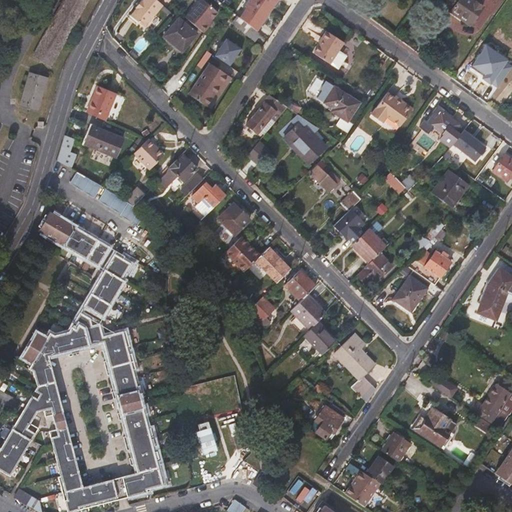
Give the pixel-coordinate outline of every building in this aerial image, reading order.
[(87,0),(63,0),(33,55),(51,66),(87,0)] [(162,5),(156,0),(143,0),(140,4),(139,3),(136,7),(137,8),(130,16),(144,27),(162,5)] [(217,12),(202,0),(198,0),(184,17),(202,32),(208,26),(207,25),(211,20),(217,12)] [(257,26),(275,0),(246,0),(238,13),(257,26)] [(481,7),(471,0),(447,0),(443,6),(469,24),(481,7)] [(196,34),(178,19),(166,34),(176,43),(174,45),(182,51),(196,34)] [(320,37),(324,29),(307,20),(303,28),(320,37)] [(342,44),(324,33),(320,39),(322,41),(313,55),(328,66),(336,53),(342,44)] [(240,49),(225,39),(214,56),(229,66),(240,49)] [(507,75),(483,58),(472,74),(496,91),(507,75)] [(227,75),(209,63),(188,94),(206,106),(227,75)] [(47,77),(30,71),(20,106),(37,111),(47,77)] [(231,78),(227,75),(206,106),(210,109),(231,78)] [(334,86),(325,81),(318,91),(321,93),(317,98),(324,102),(334,86)] [(116,95),(99,86),(88,109),(105,118),(116,95)] [(358,102),(334,86),(324,102),(333,108),(331,111),(341,117),(347,120),(358,102)] [(400,104),(386,94),(370,116),(381,125),(386,118),(399,127),(412,109),(402,102),(400,104)] [(286,107),(269,95),(246,125),(257,134),(270,117),(275,121),(286,107)] [(105,118),(88,109),(86,112),(104,121),(105,118)] [(449,117),(439,109),(435,114),(429,123),(433,126),(449,138),(459,125),(449,117)] [(435,114),(432,112),(420,128),(427,133),(433,126),(429,123),(435,114)] [(347,120),(341,117),(336,125),(347,133),(353,124),(347,120)] [(323,138),(309,123),(307,125),(321,140),(323,138)] [(302,130),(297,124),(291,130),(300,139),(308,147),(306,150),(300,155),(308,162),(325,146),(320,141),(321,140),(307,125),(302,130)] [(122,138),(91,126),(84,144),(114,156),(122,138)] [(469,137),(459,129),(455,135),(448,143),(452,146),(469,158),(479,145),(469,137)] [(72,140),(64,136),(57,160),(64,164),(72,140)] [(163,155),(147,139),(146,141),(133,154),(149,169),(163,155)] [(308,147),(300,139),(298,141),(306,150),(308,147)] [(269,151),(258,142),(247,155),(258,164),(269,151)] [(196,170),(182,154),(168,168),(183,183),(196,170)] [(511,172),(511,160),(503,154),(492,171),(506,181),(511,172)] [(327,165),(322,159),(308,172),(327,191),(337,181),(332,176),(329,178),(322,171),(327,165)] [(434,166),(426,159),(420,165),(427,172),(434,166)] [(467,184),(448,170),(431,193),(450,206),(467,184)] [(76,188),(83,177),(75,172),(69,184),(76,188)] [(204,178),(198,172),(181,188),(180,190),(186,196),(204,178)] [(405,190),(388,174),(383,178),(400,195),(405,190)] [(88,180),(83,177),(76,188),(81,192),(88,180)] [(362,184),(356,178),(347,186),(353,192),(362,184)] [(94,184),(88,180),(81,192),(87,195),(94,184)] [(211,189),(205,183),(192,196),(198,203),(203,198),(212,208),(225,196),(214,186),(211,189)] [(99,187),(94,184),(87,195),(93,199),(99,187)] [(98,202),(104,205),(111,194),(105,191),(98,202)] [(142,198),(135,191),(129,197),(128,196),(125,200),(132,208),(142,198)] [(116,198),(111,194),(104,205),(110,209),(116,198)] [(116,198),(110,209),(115,212),(122,202),(116,198)] [(212,208),(203,198),(198,203),(195,207),(205,216),(212,208)] [(73,203),(70,201),(60,218),(55,215),(54,217),(53,219),(60,223),(67,226),(68,225),(69,223),(64,220),(73,203)] [(127,205),(122,202),(115,212),(121,216),(127,205)] [(248,220),(232,204),(218,218),(234,235),(248,220)] [(120,218),(125,221),(133,208),(132,208),(127,205),(121,216),(120,218)] [(138,212),(133,208),(125,221),(131,224),(138,212)] [(349,237),(353,242),(363,233),(358,228),(363,223),(350,209),(333,226),(343,236),(345,234),(349,237)] [(138,212),(131,224),(137,228),(143,216),(138,212)] [(57,244),(62,247),(73,228),(68,225),(67,226),(60,223),(53,219),(54,217),(49,213),(38,233),(43,236),(44,234),(51,238),(58,242),(57,244)] [(62,247),(74,253),(85,235),(73,228),(62,247)] [(363,233),(353,242),(351,244),(369,263),(385,247),(368,229),(363,233)] [(74,253),(86,260),(96,242),(85,235),(74,253)] [(247,243),(241,236),(226,251),(232,258),(246,245),(247,243)] [(96,242),(86,260),(98,267),(108,249),(96,242)] [(439,277),(424,266),(418,262),(433,247),(428,243),(405,265),(434,285),(439,277)] [(245,271),(255,261),(259,256),(253,249),(251,248),(250,249),(246,245),(232,258),(245,271)] [(268,248),(259,256),(255,261),(266,272),(277,262),(269,253),(271,251),(268,248)] [(434,251),(424,266),(439,277),(450,262),(434,251)] [(391,266),(379,253),(364,268),(365,269),(358,276),(365,284),(372,277),(375,281),(391,266)] [(113,255),(104,272),(121,281),(126,273),(128,274),(134,264),(124,257),(122,260),(113,255)] [(283,268),(277,262),(266,272),(276,283),(289,270),(286,266),(283,268)] [(511,296),(511,279),(498,269),(488,284),(477,313),(494,319),(501,302),(506,302),(510,301),(511,297),(511,296)] [(300,301),(305,297),(307,295),(315,287),(299,271),(284,285),(300,301)] [(97,284),(116,294),(123,282),(121,281),(104,272),(97,284)] [(423,288),(408,277),(392,299),(404,309),(413,297),(415,299),(423,288)] [(237,278),(232,283),(236,287),(241,282),(237,278)] [(219,295),(232,283),(227,279),(215,291),(219,295)] [(97,284),(90,295),(109,307),(116,294),(97,284)] [(102,318),(109,307),(90,295),(83,307),(102,318)] [(315,304),(307,295),(305,297),(313,306),(315,304)] [(274,309),(262,297),(248,311),(265,327),(269,322),(265,318),(274,309)] [(313,306),(305,297),(300,301),(290,311),(309,330),(316,323),(325,314),(315,304),(313,306)] [(415,299),(413,297),(404,309),(407,311),(415,299)] [(83,329),(87,343),(94,341),(95,345),(102,344),(103,343),(101,338),(98,326),(79,314),(74,323),(83,329)] [(74,323),(69,333),(72,347),(87,343),(83,329),(74,323)] [(334,342),(316,323),(309,330),(303,335),(322,354),(334,342)] [(125,332),(101,338),(103,343),(102,344),(104,351),(124,346),(128,345),(125,332)] [(54,337),(57,350),(72,347),(69,333),(54,337)] [(35,334),(28,346),(46,356),(48,353),(49,353),(57,350),(54,337),(49,334),(46,340),(35,334)] [(363,345),(352,334),(333,354),(359,380),(373,366),(358,350),(363,345)] [(28,370),(32,372),(47,368),(45,360),(45,357),(46,356),(28,346),(21,358),(31,364),(28,370)] [(127,355),(124,346),(104,351),(106,360),(102,361),(104,368),(132,361),(130,354),(127,355)] [(134,369),(132,361),(104,368),(106,376),(109,375),(111,383),(132,378),(130,370),(134,369)] [(36,387),(51,383),(47,368),(32,372),(36,387)] [(457,387),(436,372),(430,382),(450,397),(457,387)] [(135,387),(132,378),(111,383),(114,392),(110,393),(112,400),(115,399),(136,394),(140,393),(138,386),(135,387)] [(40,402),(54,398),(51,383),(36,387),(31,396),(40,402)] [(323,389),(316,384),(312,390),(320,394),(323,389)] [(511,411),(511,396),(495,385),(481,406),(474,401),(468,410),(498,430),(499,430),(511,411)] [(40,402),(31,396),(24,407),(36,413),(38,410),(42,409),(44,418),(58,414),(54,398),(40,402)] [(284,402),(278,396),(275,399),(281,405),(284,402)] [(121,420),(123,428),(143,423),(141,415),(145,414),(143,406),(140,407),(119,413),(116,413),(118,421),(121,420)] [(341,418),(324,407),(315,421),(320,425),(315,432),(323,438),(328,431),(331,433),(341,418)] [(455,423),(433,407),(425,419),(420,415),(412,428),(435,443),(444,429),(449,432),(455,423)] [(18,418),(11,429),(30,440),(37,429),(29,424),(18,418)] [(488,425),(478,418),(473,424),(483,431),(488,425)] [(124,444),(151,437),(150,431),(146,432),(143,423),(123,428),(125,437),(122,437),(124,444)] [(492,428),(488,425),(483,431),(488,434),(492,428)] [(48,431),(52,447),(66,443),(62,427),(48,431)] [(4,441),(23,452),(26,448),(30,440),(11,429),(4,441)] [(449,432),(444,429),(435,443),(442,448),(451,434),(449,432)] [(409,445),(392,433),(380,451),(397,463),(409,445)] [(129,450),(130,458),(151,453),(149,445),(153,444),(151,437),(124,444),(126,451),(129,450)] [(0,448),(0,454),(16,464),(23,452),(4,441),(0,448)] [(70,458),(66,443),(52,447),(56,461),(70,458)] [(511,447),(511,449),(511,450),(498,469),(497,469),(493,475),(511,487),(511,447)] [(134,473),(140,471),(155,468),(153,461),(157,460),(155,452),(151,453),(130,458),(128,459),(129,466),(132,466),(134,473)] [(0,454),(0,472),(9,478),(16,464),(0,454)] [(363,474),(379,485),(392,467),(377,456),(363,474)] [(70,458),(56,461),(60,477),(74,473),(70,458)] [(155,468),(140,471),(145,489),(164,484),(159,466),(155,468)] [(145,493),(145,489),(140,471),(134,473),(118,477),(124,499),(145,493)] [(77,487),(74,473),(60,477),(57,478),(60,492),(77,487)] [(363,508),(379,485),(363,474),(347,497),(363,508)] [(100,481),(93,483),(98,505),(114,501),(109,484),(101,485),(100,481)] [(78,491),(83,509),(98,505),(93,483),(86,485),(87,489),(78,491)] [(78,491),(77,487),(60,492),(63,503),(66,502),(68,511),(74,509),(75,511),(83,509),(78,491)] [(13,498),(38,510),(43,501),(17,488),(13,498)] [(225,510),(228,511),(233,511),(239,504),(233,500),(225,510)]
